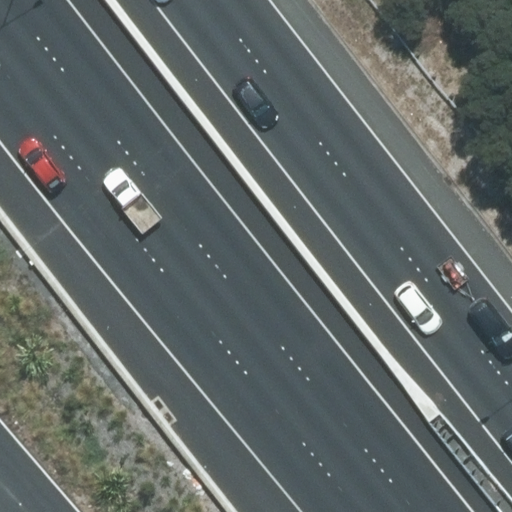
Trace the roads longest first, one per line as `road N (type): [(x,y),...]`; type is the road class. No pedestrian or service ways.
road 1 (motorway): [(416,511),(17,0)]
road 2 (motorway): [(211,0),(511,386)]
